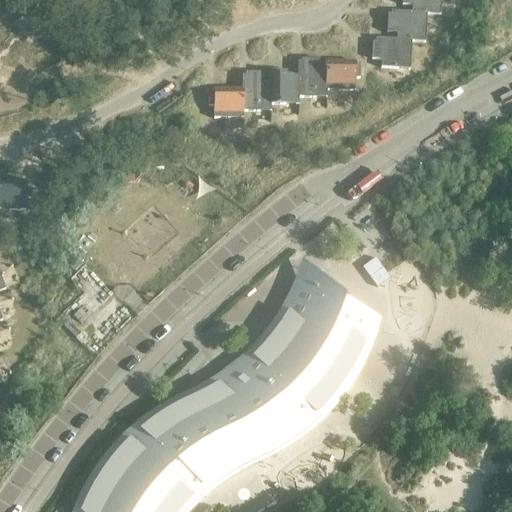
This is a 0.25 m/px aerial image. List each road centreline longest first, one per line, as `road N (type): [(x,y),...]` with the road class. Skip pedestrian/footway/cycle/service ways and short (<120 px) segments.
road 1 (residential): [(0,509),(121,353),(206,271),(297,194),(343,188)]
road 2 (unclassified): [(343,188),(511,87)]
